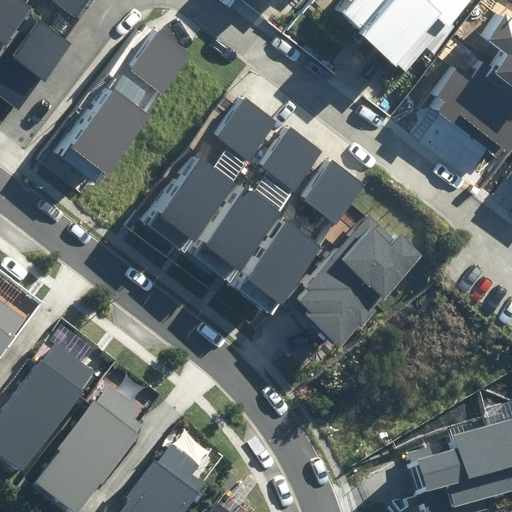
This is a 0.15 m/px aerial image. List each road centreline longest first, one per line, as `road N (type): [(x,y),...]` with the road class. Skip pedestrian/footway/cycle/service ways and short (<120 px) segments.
road 1 (residential): [(320,511),(273,423),(206,354),(0,190)]
road 2 (residential): [(196,0),(511,259)]
road 3 (residential): [(124,0),(0,156)]
